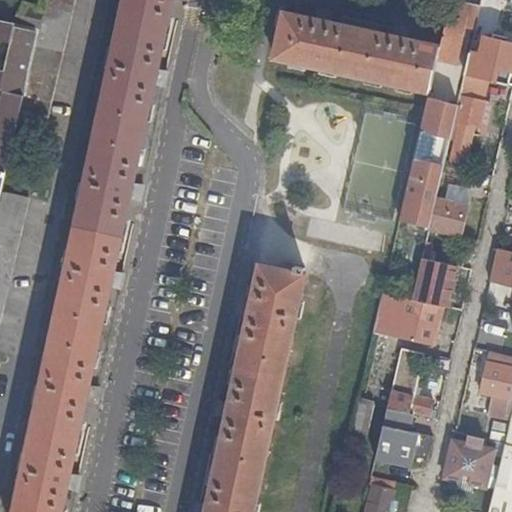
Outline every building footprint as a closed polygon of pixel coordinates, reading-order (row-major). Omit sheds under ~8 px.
[(126,0),(14,511),(61,511),(67,488),(78,491),(81,476),(70,475),(87,399),(97,402),(100,388),(89,386),(112,286),(122,288),(125,274),(114,272),(131,197),(141,201),(144,186),(133,184),(156,83),(166,86),(169,72),(158,71),(173,0),(126,0)] [(76,0),(49,0),(21,119),(47,125),(76,0)] [(481,5),(455,0),(451,0),(441,46),(437,59),(457,64),(466,26),(476,28),(481,5)] [(20,7),(15,23),(16,23),(40,29),(44,13),(20,7)] [(276,58),(430,92),(437,59),(441,46),(407,39),(410,29),(396,26),(395,37),(330,22),(333,13),(318,9),(317,20),(285,13),(276,58)] [(0,69),(0,90),(5,91),(24,96),(28,76),(26,76),(37,31),(15,26),(16,23),(15,23),(0,19),(0,40),(11,43),(5,71),(0,69)] [(481,54),(470,52),(465,74),(490,80),(510,84),(511,74),(511,44),(485,38),(481,54)] [(480,126),(490,80),(465,74),(458,105),(454,120),(461,121),(452,160),(467,164),(475,125),(480,126)] [(0,194),(5,172),(24,96),(5,91),(0,110),(0,194)] [(429,99),(399,220),(429,226),(436,199),(454,120),(458,105),(429,99)] [(449,188),(446,201),(469,206),(472,193),(449,188)] [(0,326),(31,197),(4,190),(0,206),(0,326)] [(446,201),(436,199),(429,226),(429,229),(461,237),(469,206),(446,201)] [(511,278),(511,251),(498,249),(492,274),(511,278)] [(422,259),(412,299),(443,307),(448,308),(458,267),(422,259)] [(304,273),(305,267),(296,266),(295,271),(261,264),(252,302),(242,299),(239,314),(249,316),(230,404),(220,401),(217,416),(227,416),(208,505),(198,501),(195,511),(254,511),(306,274),(304,273)] [(434,346),(443,307),(412,299),(383,292),(374,332),(434,346)] [(388,406),(413,413),(430,417),(433,401),(415,397),(426,353),(402,348),(388,406)] [(490,414),(511,419),(511,357),(490,353),(482,391),(495,394),(490,414)] [(377,401),(363,398),(352,439),(368,443),(377,401)] [(388,406),(376,458),(410,467),(413,456),(426,459),(433,436),(409,430),(413,413),(388,406)] [(485,486),(496,441),(456,431),(446,477),(485,486)] [(511,444),(507,443),(505,443),(496,485),(511,488),(511,444)] [(372,476),(370,483),(374,484),(395,490),(396,482),(372,476)] [(374,484),(367,511),(385,511),(387,505),(391,506),(394,494),(395,490),(374,484)] [(511,511),(511,488),(496,485),(489,511),(511,511)]
